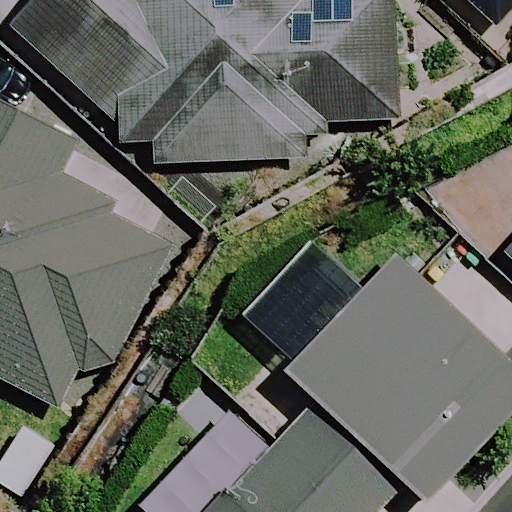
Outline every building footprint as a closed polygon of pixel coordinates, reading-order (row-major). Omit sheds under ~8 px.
[(36,0),(5,32),(116,145),(145,145),(145,171),(310,175),(311,130),(381,131),(383,0),(36,0)] [(511,0),(474,0),(501,25),(511,13),(511,0)] [(77,159),(0,115),(0,382),(74,424),(169,253),(59,192),(77,159)] [(511,242),(501,254),(511,264),(511,242)] [(424,511),(511,420),(511,377),(395,265),(289,376),(320,406),(218,511),(394,511),(406,501),(417,511),(424,511)]
